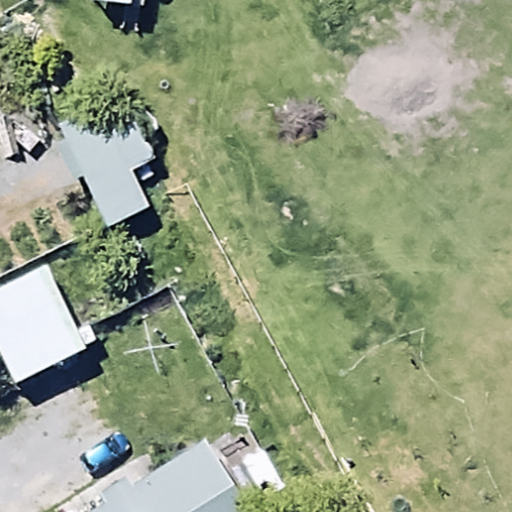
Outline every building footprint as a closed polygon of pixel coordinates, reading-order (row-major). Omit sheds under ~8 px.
[(142,181),(95,109),(43,144),(91,216),(142,181)] [(179,216),(127,252),(176,323),(228,287),(179,216)] [(78,360),(38,276),(0,293),(0,384),(5,395),(78,360)] [(270,288),(187,338),(255,451),(338,401),(270,288)] [(232,511),(195,450),(93,511),(232,511)]
